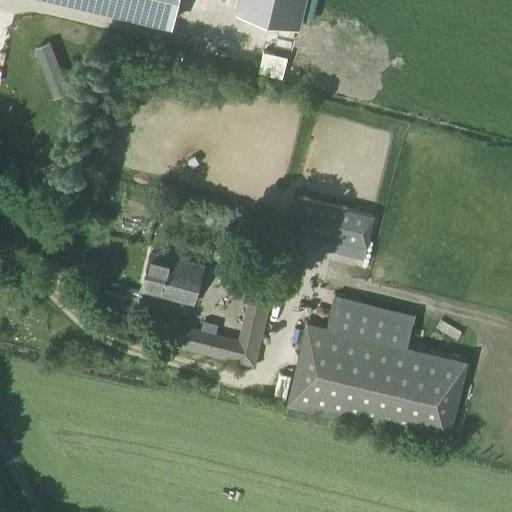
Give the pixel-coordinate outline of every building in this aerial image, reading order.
[(68,0),(170,24),(175,0),(68,0)] [(238,0),(236,10),(298,25),(300,19),(304,0),(238,0)] [(281,78),(286,56),(263,51),(258,72),(281,78)] [(374,215),(296,196),(288,227),(366,246),(374,215)] [(140,290),(193,304),(203,266),(150,252),(140,290)] [(168,322),(162,343),(181,347),(181,348),(255,367),(272,297),(266,296),(270,275),(231,265),(225,286),(250,293),(238,339),(215,333),(201,330),(186,326),(168,322)] [(203,321),(201,330),(215,333),(217,325),(203,321)] [(287,404),(447,443),(468,360),(307,321),(287,404)]
